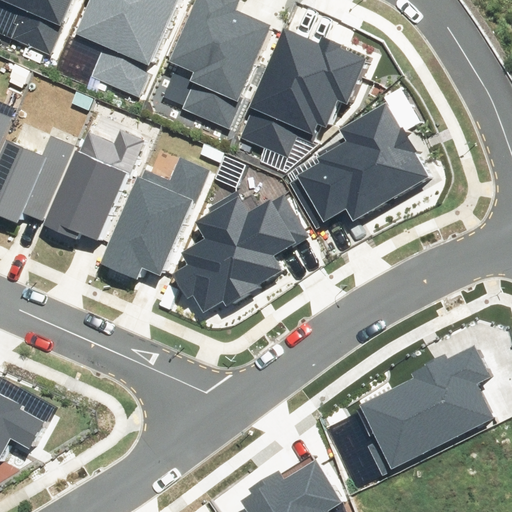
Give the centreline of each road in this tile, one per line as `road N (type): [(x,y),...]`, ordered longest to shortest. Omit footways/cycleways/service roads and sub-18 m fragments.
road 1 (residential): [(511,243),(426,277),(345,326),(236,412)]
road 2 (residential): [(236,412),(0,301)]
road 3 (residential): [(418,0),(462,51),(511,157)]
road 4 (residential): [(81,511),(236,412)]
